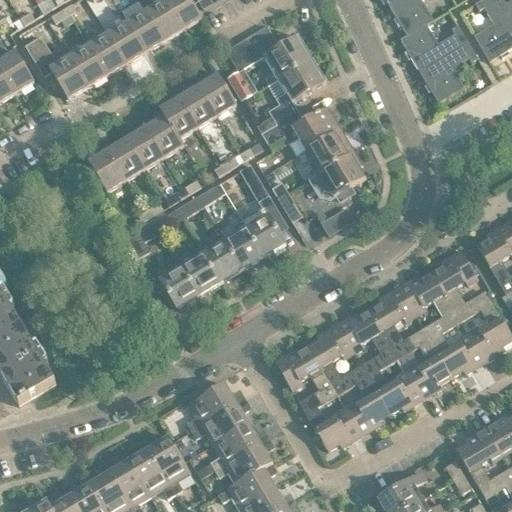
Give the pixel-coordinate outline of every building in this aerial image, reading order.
[(55,9),(66,3),(63,0),(54,0),(51,2),(55,9)] [(188,0),(165,0),(163,2),(181,33),(201,21),(188,0)] [(397,0),(388,6),(396,19),(393,20),(396,26),(399,24),(407,37),(426,25),(426,26),(433,22),(421,2),(424,0),(397,0)] [(507,53),(511,49),(511,30),(506,21),(496,4),(497,4),(494,0),(484,0),(475,6),(479,12),(483,10),(493,26),(473,38),(489,64),(502,56),(504,59),(509,56),(507,53)] [(511,1),(506,5),(503,0),(497,4),(496,4),(506,21),(511,17),(511,1)] [(163,44),(181,33),(163,2),(144,13),(163,44)] [(70,16),(75,13),(71,6),(61,12),(65,19),(70,16)] [(60,22),(65,19),(61,12),(51,18),(55,25),(60,22)] [(125,25),(144,55),(163,44),(144,13),(125,25)] [(24,28),(34,21),(30,15),(20,21),(24,28)] [(65,19),(60,22),(64,28),(74,23),(70,16),(65,19)] [(0,31),(7,27),(8,26),(4,20),(0,22),(0,31)] [(125,67),(144,55),(125,25),(106,36),(125,67)] [(438,46),(426,26),(426,25),(407,37),(400,41),(408,54),(405,56),(408,61),(411,60),(419,73),(468,44),(458,27),(451,31),(454,36),(438,46)] [(266,28),(255,34),(268,55),(278,49),(276,46),(276,45),(266,28)] [(255,34),(245,40),(258,61),(264,58),(268,55),(255,34)] [(106,78),(125,67),(106,36),(88,47),(106,78)] [(312,61),(298,38),(278,49),(268,55),(264,58),(278,82),(312,61)] [(87,89),(69,59),(57,66),(41,39),(25,48),(44,79),(51,74),(68,101),(87,89)] [(245,40),(235,46),(248,68),(258,61),(245,40)] [(430,91),(438,105),(464,89),(452,69),(468,59),(471,64),(477,60),(468,44),(419,73),(427,86),(424,88),(427,93),(430,91)] [(235,46),(225,52),(238,74),(248,68),(235,46)] [(87,89),(106,78),(88,47),(69,59),(87,89)] [(0,62),(0,72),(14,96),(34,84),(15,53),(0,62)] [(312,61),(278,82),(286,95),(275,101),(279,107),(268,113),(271,118),(276,127),(283,123),(298,114),(292,105),(326,85),(312,61)] [(0,104),(14,96),(0,72),(0,104)] [(252,96),(238,74),(227,80),(241,103),(252,96)] [(236,107),(218,76),(198,88),(216,119),(236,107)] [(216,119),(198,88),(179,99),(198,130),(216,119)] [(179,141),(180,141),(198,130),(179,99),(159,111),(163,118),(164,118),(179,141)] [(305,153),(341,131),(340,131),(327,110),(328,109),(327,108),(303,122),(298,114),(283,123),(276,127),(261,136),(268,148),(284,139),(288,146),(297,140),(305,153)] [(164,118),(163,118),(146,129),(164,160),(184,148),(180,141),(179,141),(164,118)] [(276,127),(271,118),(261,124),(261,125),(256,128),(261,136),(276,127)] [(127,140),(145,171),(164,160),(146,129),(127,140)] [(315,177),(355,154),(353,154),(345,140),(343,141),(339,134),(342,132),(341,131),(305,153),(312,165),(309,166),(315,177)] [(108,152),(126,182),(145,171),(127,140),(108,152)] [(243,164),(253,157),(249,150),(239,157),(243,164)] [(88,164),(107,194),(126,182),(108,152),(88,164)] [(361,167),(354,156),(355,155),(355,154),(315,177),(309,181),(316,193),(326,188),(333,200),(335,198),(339,204),(355,195),(351,189),(365,180),(365,179),(362,181),(356,171),(362,167),(362,166),(361,167)] [(225,175),(238,166),(234,160),(220,168),(225,175)] [(264,259),(283,247),(286,246),(278,233),(287,228),(250,167),(239,173),(262,211),(242,222),(247,229),(246,230),(264,259)] [(220,168),(214,172),(218,179),(225,175),(220,168)] [(187,197),(200,189),(196,182),(183,191),(187,197)] [(277,200),(287,194),(282,184),(271,191),(277,200)] [(204,209),(221,198),(215,188),(198,198),(204,209)] [(180,201),(187,197),(183,191),(176,194),(180,201)] [(292,225),(302,219),(287,194),(277,200),(292,225)] [(187,219),(204,209),(198,198),(181,209),(187,219)] [(155,224),(161,220),(160,219),(165,215),(159,205),(148,212),(155,224)] [(328,235),(355,226),(350,211),(323,220),(328,235)] [(141,232),(155,224),(148,212),(138,217),(141,222),(136,225),(141,232)] [(178,224),(172,214),(166,217),(165,215),(160,219),(161,220),(155,224),(161,234),(178,224)] [(242,222),(232,228),(236,236),(225,242),(225,243),(242,272),(264,259),(246,230),(247,229),(242,222)] [(143,245),(161,234),(155,224),(141,232),(137,234),(143,245)] [(501,263),(510,257),(511,260),(511,236),(505,225),(486,237),(488,241),(476,248),(505,297),(511,292),(511,276),(510,278),(501,263)] [(210,241),(215,249),(203,255),(203,256),(220,285),(242,272),(225,243),(225,242),(221,235),(210,241)] [(181,269),(198,298),(220,285),(203,256),(203,255),(199,248),(177,261),(182,268),(181,269)] [(431,275),(460,323),(476,314),(469,303),(465,305),(455,290),(465,284),(467,288),(478,281),(460,252),(440,264),(442,268),(431,275)] [(171,275),(159,282),(177,311),(198,298),(181,269),(182,268),(177,261),(167,267),(171,275)] [(438,321),(445,333),(460,323),(431,275),(420,281),(418,278),(398,290),(415,318),(426,312),(424,309),(433,303),(442,318),(438,321)] [(403,321),(405,325),(415,318),(398,290),(378,301),(381,305),(369,312),(399,360),(414,351),(407,340),(403,342),(394,327),(403,321)] [(480,333),(478,329),(467,335),(485,364),(504,352),(502,349),(511,343),(511,339),(485,293),(469,303),(476,314),(480,312),(489,327),(480,333)] [(0,342),(21,329),(0,294),(0,342)] [(336,327),(354,355),(364,349),(362,346),(371,340),(380,355),(376,358),(383,370),(399,360),(369,312),(358,318),(356,315),(336,327)] [(485,364),(467,335),(457,341),(459,345),(450,351),(441,335),(445,333),(438,321),(423,330),(452,379),(463,373),(465,376),(485,364)] [(341,358),(343,361),(354,355),(336,327),(317,338),(319,342),(308,349),(337,397),(352,388),(345,376),(341,379),(332,364),(341,358)] [(21,329),(0,342),(0,373),(2,373),(8,381),(4,384),(18,408),(33,399),(55,386),(21,329)] [(423,330),(407,340),(414,351),(418,349),(428,364),(418,370),(416,366),(406,372),(423,401),(443,389),(441,386),(452,379),(423,330)] [(314,395),(321,407),(337,397),(308,349),(296,355),(294,352),(274,364),(291,393),(302,387),(300,383),(309,378),(318,393),(314,395)] [(383,370),(376,358),(361,367),(390,416),(401,410),(403,413),(423,401),(406,372),(395,378),(398,382),(388,388),(379,372),(383,370)] [(366,401),(356,407),(354,403),(344,409),(361,438),(381,427),(379,423),(390,416),(361,367),(345,376),(352,388),(356,386),(366,401)] [(191,433),(242,403),(237,393),(230,397),(224,386),(190,407),(197,419),(186,426),(191,433)] [(344,409),(334,415),(336,419),(326,425),(317,409),(321,407),(314,395),(298,404),(328,454),(339,447),(341,450),(361,438),(344,409)] [(206,434),(214,447),(248,426),(242,416),(248,412),(242,403),(191,433),(196,441),(206,434)] [(505,418),(495,423),(485,429),(502,458),(511,452),(511,451),(510,448),(511,447),(511,418),(507,421),(505,418)] [(254,436),(248,426),(214,447),(221,458),(199,472),(203,479),(214,472),(214,473),(266,442),(260,432),(254,436)] [(502,458),(485,429),(465,441),(467,445),(456,452),(485,500),(501,491),(494,479),(489,482),(480,466),(490,461),(492,464),(502,458)] [(188,474),(189,476),(190,476),(167,437),(166,438),(167,440),(157,445),(154,439),(145,444),(143,442),(175,497),(183,492),(176,481),(188,474)] [(167,501),(175,497),(143,442),(142,443),(143,445),(134,450),(138,457),(129,462),(127,460),(127,461),(150,499),(151,499),(149,497),(161,490),(167,501)] [(237,485),(269,466),(271,465),(266,455),(272,451),(266,442),(214,473),(219,480),(230,474),(237,485)] [(150,500),(150,499),(127,461),(126,461),(128,463),(118,469),(114,462),(105,468),(104,465),(103,466),(130,511),(141,511),(137,505),(148,498),(150,500)] [(453,483),(463,476),(455,463),(445,469),(453,483)] [(88,483),(88,484),(104,511),(130,511),(103,466),(104,468),(95,474),(99,480),(90,486),(88,483)] [(233,499),(240,510),(275,490),(268,479),(275,476),(269,466),(237,485),(228,491),(218,497),(222,505),(233,499)] [(503,506),(492,511),(511,511),(511,475),(509,470),(494,479),(501,491),(505,488),(511,500),(511,505),(505,510),(503,506)] [(384,511),(402,511),(422,500),(415,489),(425,483),(421,475),(378,500),(384,511)] [(461,496),(471,490),(463,476),(453,483),(461,496)] [(104,511),(88,484),(87,484),(88,486),(79,492),(75,486),(66,491),(65,489),(64,489),(77,511),(104,511)] [(46,501),(46,502),(51,511),(77,511),(64,489),(65,492),(56,497),(60,503),(50,509),(46,501)] [(282,511),(293,506),(287,496),(281,500),(275,490),(240,510),(240,511),(282,511)] [(430,511),(429,511),(422,500),(402,511),(442,511),(440,507),(430,511)] [(51,511),(46,502),(45,502),(46,502),(36,508),(32,502),(23,508),(22,505),(21,505),(24,511),(51,511)]
